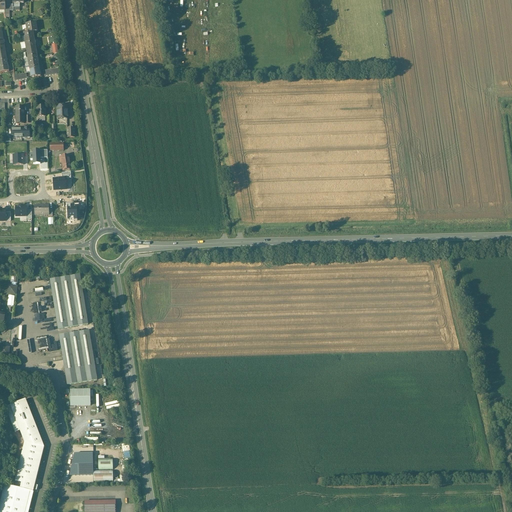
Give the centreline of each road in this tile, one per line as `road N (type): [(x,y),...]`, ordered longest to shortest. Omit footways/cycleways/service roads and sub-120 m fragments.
road 1 (secondary): [(126,247),(511,236)]
road 2 (secondary): [(152,511),(112,265)]
road 3 (secondary): [(106,231),(68,0)]
road 4 (residential): [(0,364),(42,369),(58,390),(66,446),(49,511)]
